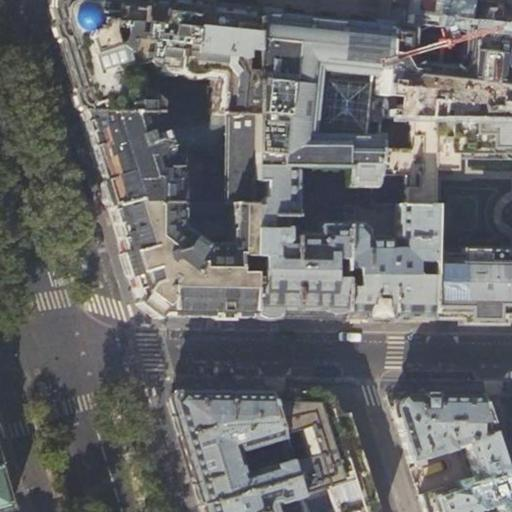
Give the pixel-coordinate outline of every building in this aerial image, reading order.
[(251,114),(253,10),(164,1),(157,0),(54,0),(46,10),(61,58),(77,111),(251,114)] [(382,75),(388,24),(326,18),(253,10),(251,114),(250,162),(293,165),(340,169),(340,187),(370,188),(376,135),(359,135),(359,117),(378,117),(380,101),(364,99),(366,74),(382,75)] [(511,36),(433,29),(388,24),(382,75),(380,101),(378,117),(511,119),(511,36)] [(251,114),(77,111),(95,169),(100,184),(99,184),(104,202),(105,202),(107,207),(135,198),(137,203),(250,205),(250,202),(250,176),(250,162),(251,114)] [(511,119),(378,117),(376,135),(370,188),(369,206),(392,206),(428,207),(428,172),(449,172),(449,155),(511,156),(511,257),(498,257),(498,252),(455,251),(455,256),(428,256),(428,319),(468,320),(511,320),(511,119)] [(293,165),(250,162),(250,176),(260,176),(259,193),(257,193),(256,196),(255,202),(250,202),(250,205),(249,257),(249,273),(248,316),(292,317),(340,318),(340,279),(329,279),(329,261),(340,261),(340,224),(313,223),(310,224),(310,230),(292,230),(290,231),(290,232),(289,233),(288,234),(282,235),(282,216),(293,216),(293,165)] [(122,261),(127,276),(128,276),(133,291),(135,300),(156,315),(187,316),(248,316),(249,273),(236,273),(237,257),(249,257),(250,205),(137,203),(135,198),(107,207),(121,253),(120,254),(122,261)] [(340,205),(340,215),(352,215),(352,206),(340,205)] [(340,223),(340,224),(340,261),(340,279),(340,318),(383,318),(428,319),(428,256),(428,251),(428,207),(392,206),(391,236),(392,238),(393,239),(395,240),(397,240),(397,248),(388,248),(387,244),(387,242),(386,241),(385,240),(384,239),(382,239),(362,238),(362,230),(355,223),(340,223)] [(279,438),(265,392),(221,391),(176,390),(167,402),(181,450),(198,505),(291,477),(285,459),(240,473),(234,452),(279,438)] [(267,392),(265,392),(279,438),(285,459),(291,477),(297,498),(301,511),(375,511),(360,461),(345,416),(331,421),(330,418),(326,419),(319,397),(315,398),(313,392),(299,396),(298,392),(292,394),(287,395),(286,392),(269,397),(267,392)] [(401,393),(399,398),(397,397),(395,397),(393,398),(392,400),(391,402),(392,405),(394,406),(390,411),(401,443),(407,464),(413,461),(415,466),(425,463),(423,458),(428,456),(429,461),(434,459),(433,455),(462,446),(473,482),(443,492),(442,488),(440,487),(417,495),(422,511),(472,511),(473,511),(480,509),(480,511),(490,509),(489,506),(494,505),(496,511),(511,511),(511,503),(477,394),(434,394),(401,393)] [(7,493),(0,471),(0,511),(11,508),(7,493)] [(297,498),(291,477),(198,505),(200,511),(267,511),(265,504),(272,502),(278,504),(297,498)]
